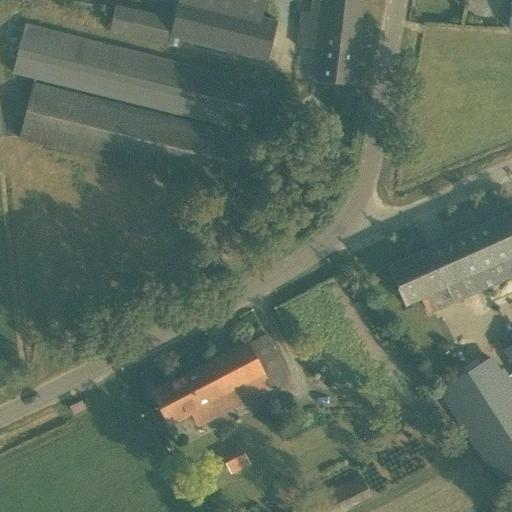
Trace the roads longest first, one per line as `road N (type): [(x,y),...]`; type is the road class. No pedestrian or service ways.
road 1 (tertiary): [(0,417),(299,263),(348,220)]
road 2 (tertiary): [(348,220),(366,183),(393,70),(399,0)]
road 3 (unclassified): [(348,220),(389,220),(511,166)]
